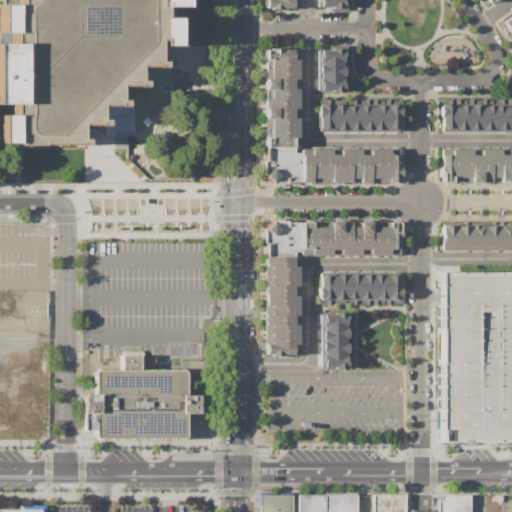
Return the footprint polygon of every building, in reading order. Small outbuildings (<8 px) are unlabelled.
[(180,0),(181,7),(163,7),(163,18),(177,18),(177,47),(162,47),(162,66),(138,66),(138,85),(117,85),(118,102),(97,103),(97,124),(81,124),(81,143),(0,143),(0,5),(3,5),(3,0),(180,0)] [(264,0),(298,0),(298,8),(288,8),(288,10),(269,10),(269,8),(264,8),(264,0)] [(348,0),(348,11),(330,11),(330,7),(318,7),(318,0),(348,0)] [(499,24),(502,22),(502,21),(511,13),(511,32),(507,36),(499,24)] [(317,63),(317,50),(331,50),(331,46),(348,46),(348,63),(343,63),(317,63)] [(265,99),(265,79),(264,79),(264,70),(265,70),(265,60),(264,60),(264,50),(276,50),(276,48),(298,48),(298,79),(293,79),(293,88),(298,88),(298,99),(265,99)] [(343,77),(317,77),(317,63),(343,63),(343,65),(347,65),(347,77),(343,77)] [(343,77),(343,78),(348,78),(348,79),(349,79),(349,84),(348,84),(348,91),(343,91),(343,92),(331,92),(331,91),(317,91),(317,77),(343,77)] [(265,99),(298,99),(299,99),(299,147),(294,147),(266,147),(264,147),(264,137),(265,137),(265,128),(263,128),(263,118),(265,118),(265,109),(263,109),(263,99),(265,99)] [(454,99),(454,104),(454,132),(440,132),(440,118),(436,118),(436,100),(442,100),(442,99),(454,99)] [(454,104),(455,104),(455,99),(467,99),(467,104),(469,104),(469,132),(454,132),(454,104)] [(469,104),(469,99),(480,99),(480,104),(482,104),(482,131),(469,132),(469,104)] [(482,104),(482,99),(492,99),(492,104),(496,104),(496,131),(482,131),(482,104)] [(496,104),(496,99),(506,99),(506,104),(508,104),(508,132),(496,131),(496,104)] [(318,100),(332,100),(332,105),(333,105),(333,132),(318,132),(318,127),(317,127),(317,112),(318,112),(318,100)] [(333,105),(333,100),(345,100),(345,105),(346,105),(346,132),(333,132),(333,105)] [(346,105),(346,100),(358,100),(358,105),(360,105),(359,132),(346,132),(346,105)] [(360,105),(360,100),(371,100),(371,105),(372,105),(372,132),(359,132),(360,105)] [(372,105),(372,100),(384,100),(384,105),(386,105),(386,132),(372,132),(372,105)] [(386,105),(386,104),(400,104),(400,132),(386,132),(386,105)] [(266,147),(294,147),(294,153),(301,153),(301,182),(294,182),(287,182),(287,184),(272,184),(264,176),(264,161),(266,161),(266,147)] [(301,153),(301,149),(331,149),(331,183),(301,183),(301,182),(301,153)] [(331,149),(351,149),(350,183),(331,183),(331,149)] [(351,149),(370,150),(370,183),(350,183),(351,149)] [(440,149),(500,149),(499,183),(440,183),(440,149)] [(500,149),(511,149),(511,182),(499,183),(500,149)] [(370,150),(399,150),(399,161),(400,161),(400,169),(402,169),(402,176),(399,176),(399,183),(370,183),(370,150)] [(301,222),(301,251),(294,251),(294,256),(267,256),(267,244),(265,244),(265,229),(269,225),(274,220),(287,220),(287,223),(301,222)] [(350,220),(350,254),(301,254),(301,251),(301,222),(301,221),(350,220)] [(350,220),(371,220),(371,222),(390,222),(390,220),(400,220),(400,254),(350,254),(350,220)] [(441,225),(456,225),(456,250),(441,250),(441,247),(440,247),(440,228),(441,228),(441,225)] [(456,225),(470,225),(470,250),(456,250),(456,225)] [(470,225),(484,225),(484,250),(470,250),(470,225)] [(484,225),(499,225),(499,250),(484,250),(484,225)] [(499,225),(511,225),(511,250),(499,250),(499,225)] [(299,285),(265,285),(265,256),(267,256),(294,256),(299,256),(299,285)] [(437,272),(511,272),(511,442),(437,442),(437,272)] [(332,274),(332,276),(332,300),(332,304),(319,304),(319,299),(318,299),(318,276),(320,276),(320,274),(332,274)] [(332,276),(335,276),(335,274),(346,274),(346,276),(346,300),(346,304),(334,304),(334,300),(332,300),(332,276)] [(383,276),(385,276),(385,274),(396,274),(396,276),(399,276),(400,287),(403,287),(403,304),(386,304),(386,300),(383,300),(383,276)] [(346,276),(349,276),(349,275),(359,275),(359,276),(359,300),(359,304),(347,304),(347,300),(346,300),(346,276)] [(359,276),(362,276),(362,275),(371,275),(371,276),(372,300),(372,304),(360,304),(360,300),(359,300),(359,276)] [(371,276),(372,276),(372,275),(382,275),(382,276),(383,276),(383,300),(383,304),(379,304),(379,305),(372,305),(372,300),(371,276)] [(265,285),(299,285),(299,315),(265,315),(265,285)] [(347,328),(320,328),(320,314),(334,314),(334,312),(347,312),(347,314),(352,314),(352,327),(347,327),(347,328)] [(265,315),(299,315),(299,355),(286,355),(286,356),(271,356),(271,355),(265,355),(265,315)] [(347,341),(320,342),(320,328),(347,328),(351,328),(351,340),(347,340),(347,341)] [(347,355),(320,355),(320,342),(347,341),(351,341),(351,353),(347,353),(347,355)] [(93,369),(118,369),(118,355),(141,355),(141,369),(185,369),(186,394),(198,394),(198,413),(186,413),(187,437),(95,438),(95,431),(81,431),(81,393),(94,393),(93,369)] [(352,355),(352,361),(351,361),(351,367),(345,367),(345,369),(323,369),(323,367),(320,367),(320,355),(347,355),(352,355)] [(468,494),(468,511),(435,511),(435,499),(441,494),(468,494)] [(291,495),(291,511),(259,511),(259,495),(291,495)] [(324,511),(297,511),(297,495),(324,495),(324,511)] [(356,495),(356,511),(324,511),(324,495),(356,495)] [(372,511),(372,495),(405,495),(405,511),(372,511)]
